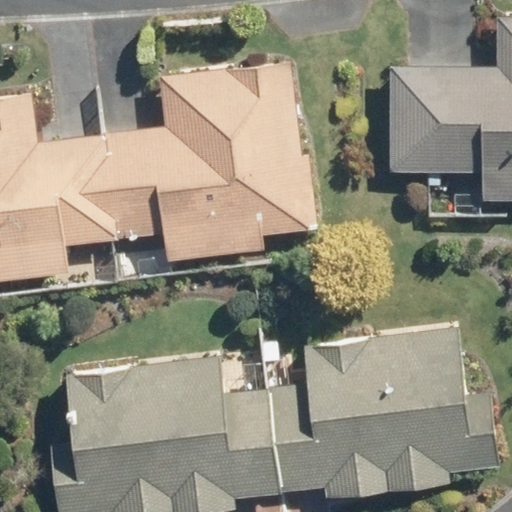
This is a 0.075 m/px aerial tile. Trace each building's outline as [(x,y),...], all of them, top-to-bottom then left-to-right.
[(511,8),(495,8),(494,61),(391,58),(390,163),(481,165),(481,191),(511,192),(511,8)] [(101,127),(114,231),(161,226),(164,252),(261,242),(259,227),(314,221),(306,147),(298,147),(288,53),(158,69),(163,121),(101,127)] [(114,231),(101,127),(35,135),(29,84),(0,87),(0,272),(67,265),(63,236),(114,231)] [(449,367),(440,299),(285,320),(290,357),(252,362),(266,467),(309,462),(310,471),(433,456),(432,445),(482,439),(472,365),(449,367)] [(197,356),(192,319),(39,338),(48,407),(24,411),(33,485),(82,478),(83,489),(208,473),(207,463),(253,456),(239,351),(197,356)]
